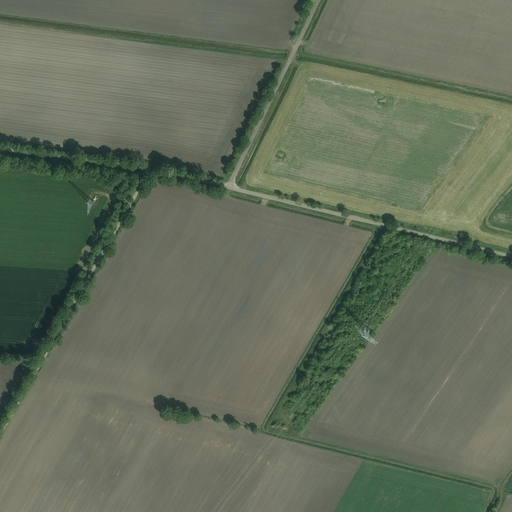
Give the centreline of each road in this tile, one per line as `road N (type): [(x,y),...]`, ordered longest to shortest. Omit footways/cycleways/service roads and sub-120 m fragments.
road 1 (track): [(151,168),(0,433)]
road 2 (track): [(511,257),(228,188)]
road 3 (track): [(228,188),(151,168),(0,149)]
road 4 (track): [(228,188),(319,0)]
